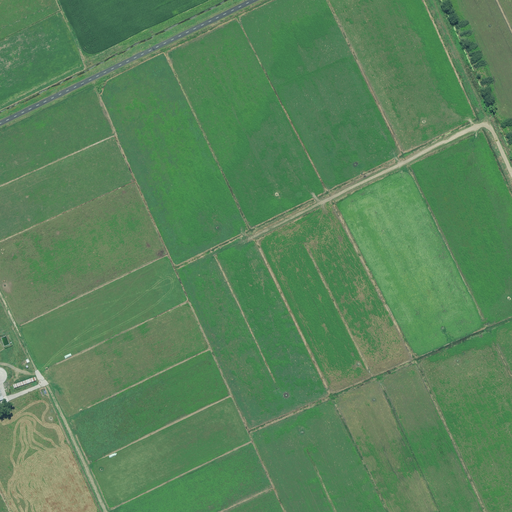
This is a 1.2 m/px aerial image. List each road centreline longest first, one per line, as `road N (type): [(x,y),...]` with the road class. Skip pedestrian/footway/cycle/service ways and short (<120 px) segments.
road 1 (unclassified): [(255,0),(0,123)]
road 2 (track): [(434,0),(511,167)]
